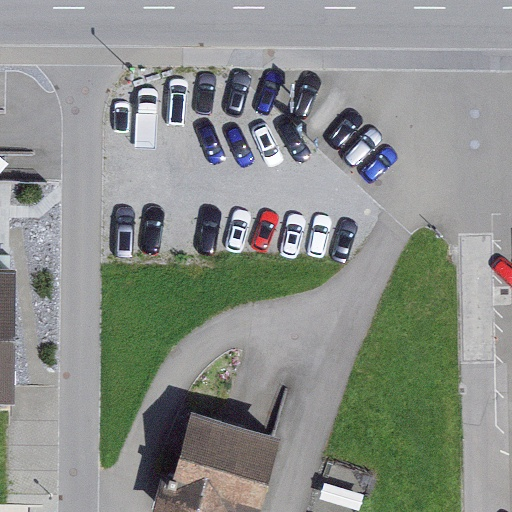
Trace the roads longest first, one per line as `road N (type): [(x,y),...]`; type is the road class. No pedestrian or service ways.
road 1 (residential): [(87,11),(79,511)]
road 2 (secondary): [(87,11),(511,10)]
